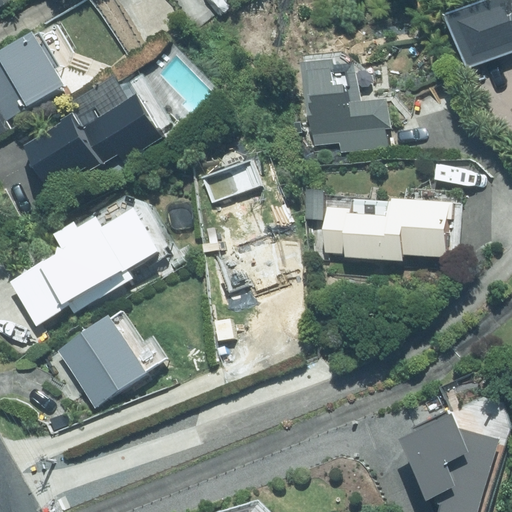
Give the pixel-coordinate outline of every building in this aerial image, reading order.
[(0,0),(0,18),(9,14),(1,0),(0,0)] [(511,7),(470,23),(484,76),(511,65),(511,7)] [(58,40),(0,68),(0,95),(15,124),(44,109),(45,111),(84,92),(58,40)] [(333,99),(322,101),(324,121),(321,122),(323,147),(346,145),(346,154),(393,150),(392,133),(402,132),(399,105),(369,108),(368,94),(389,92),(387,77),(373,78),(372,69),(351,71),(351,66),(317,69),(319,91),(332,90),(333,99)] [(463,75),(435,88),(451,122),(478,110),(463,75)] [(183,103),(175,88),(164,93),(172,108),(183,103)] [(102,111),(39,147),(66,197),(111,172),(113,175),(122,170),(118,164),(127,158),(131,165),(135,172),(157,159),(154,154),(175,142),(151,100),(109,123),(102,111)] [(325,192),(306,191),(305,219),(324,220),(325,192)] [(339,210),(334,255),(363,257),(362,263),(422,267),(423,258),(460,261),(465,209),(411,204),(409,225),(362,220),(363,212),(339,210)] [(69,240),(82,266),(70,272),(67,268),(28,289),(48,330),(148,277),(147,276),(180,259),(158,215),(122,235),(116,223),(96,234),(92,227),(69,240)] [(129,321),(72,357),(107,413),(171,372),(158,352),(152,357),(129,321)] [(509,511),(511,497),(511,404),(511,403),(509,402),(508,401),(507,400),(506,400),(504,399),(503,398),(502,397),(500,397),(499,396),(497,396),(496,395),(495,395),(493,395),(492,394),(490,394),(489,394),(419,430),(425,440),(419,443),(451,504),(460,500),(457,511),(509,511)] [(91,439),(72,408),(53,420),(72,451),(91,439)]
